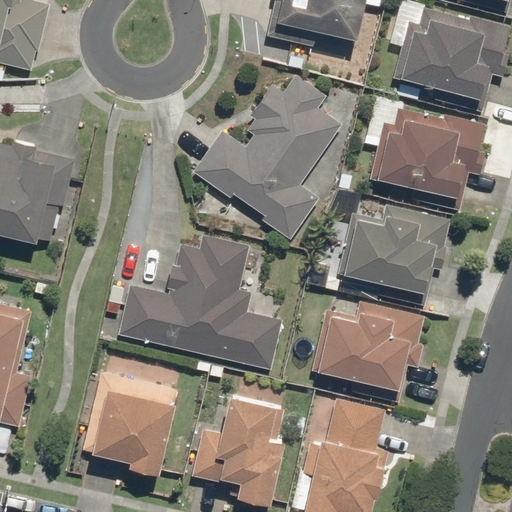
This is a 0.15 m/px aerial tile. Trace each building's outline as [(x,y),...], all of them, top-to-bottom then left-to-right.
[(0,0),(0,63),(32,71),(48,2),(38,0),(0,0)] [(270,0),(263,34),(347,53),(359,1),(379,6),(379,0),(270,0)] [(500,76),(511,27),(511,26),(406,0),(395,0),(385,42),(397,45),(389,77),(432,87),(429,99),(481,113),(491,74),(500,76)] [(511,0),(457,0),(511,14),(511,8),(511,0)] [(217,130),(189,171),(287,239),(317,196),(298,183),(340,123),(316,107),(324,95),(292,72),(279,90),(267,82),(246,113),(251,117),(243,128),(250,132),(241,146),(217,130)] [(480,171),(491,125),(441,113),(440,117),(394,107),(390,123),(379,120),(365,178),(409,188),(407,198),(457,210),(467,168),(480,171)] [(71,158),(0,141),(0,235),(42,245),(51,202),(61,204),(71,158)] [(449,213),(361,194),(357,211),(348,209),(334,273),(376,282),(373,294),(422,305),(432,262),(438,263),(449,213)] [(126,283),(114,334),(268,369),(280,318),(245,310),(250,290),(238,288),(248,244),(198,232),(194,246),(176,242),(165,292),(126,283)] [(416,342),(422,314),(354,299),(351,314),(321,308),(308,370),(350,379),(348,391),(397,402),(405,366),(416,368),(422,343),(416,342)] [(0,422),(3,423),(30,310),(0,302),(0,422)] [(154,475),(174,388),(96,370),(77,451),(122,461),(120,468),(154,475)] [(295,468),(286,511),(330,511),(331,511),(335,511),(363,511),(367,498),(370,499),(377,468),(381,469),(386,449),(374,446),(383,406),(332,395),(322,439),(312,437),(311,442),(305,440),(299,469),(295,468)] [(224,497),(263,505),(282,408),(220,396),(214,430),(198,427),(188,476),(227,484),(224,497)]
